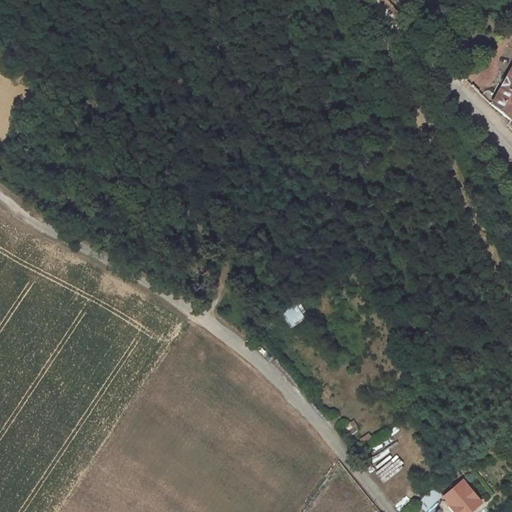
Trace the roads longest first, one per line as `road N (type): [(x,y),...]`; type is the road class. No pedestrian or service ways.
road 1 (track): [(386,18),(399,70),(511,300)]
road 2 (unclassified): [(189,312),(277,377),(389,511)]
